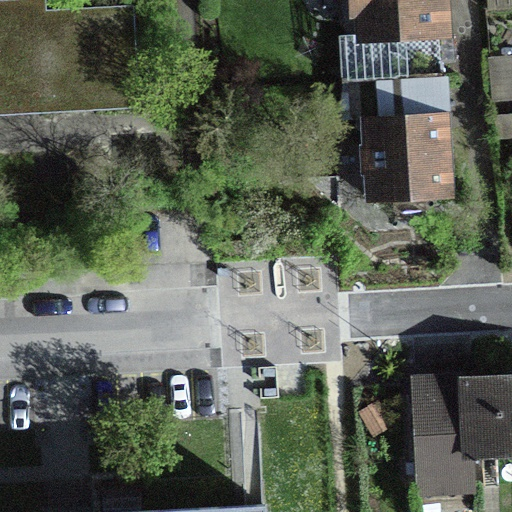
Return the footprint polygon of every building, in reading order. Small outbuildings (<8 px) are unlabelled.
[(342,42),(344,83),(360,82),(440,78),(439,65),(436,65),(435,38),(437,38),(435,0),(351,0),(351,4),(355,14),(357,41),(342,42)] [(0,117),(134,111),(129,12),(41,17),(41,4),(0,6),(0,117)] [(440,91),(440,78),(360,82),(363,148),(362,148),(360,157),(361,167),(364,176),(365,176),(366,200),(368,202),(391,201),(393,224),(423,222),(422,199),(447,198),(442,117),(428,118),(426,92),(440,91)] [(460,464),(461,380),(457,380),(450,380),(450,378),(413,378),(412,498),(475,499),(476,464),(460,464)] [(511,381),(461,380),(460,464),(476,464),(511,464),(511,381)] [(360,413),(374,439),(394,427),(380,402),(360,413)] [(267,511),(267,503),(123,511),(96,511),(267,511)]
